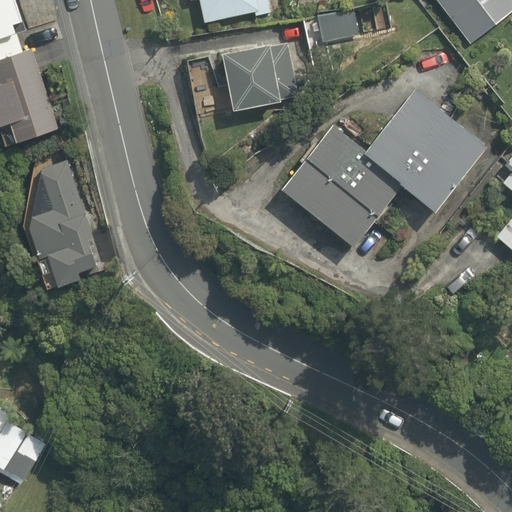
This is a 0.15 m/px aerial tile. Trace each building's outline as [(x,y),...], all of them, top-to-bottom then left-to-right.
[(0,0),(0,55),(34,43),(35,41),(45,37),(30,0),(0,0)] [(273,9),(271,0),(188,0),(191,20),(273,9)] [(511,5),(511,0),(424,0),(464,46),(511,5)] [(355,32),(348,5),(308,16),(314,42),(355,32)] [(0,62),(4,75),(0,76),(0,107),(9,131),(23,126),(29,143),(65,129),(34,43),(0,55),(0,62)] [(258,48),(257,43),(207,52),(217,108),(295,94),(286,43),(258,48)] [(394,188),(423,211),(477,145),(405,86),(351,153),(394,188)] [(394,188),(351,153),(319,126),(264,193),(340,254),(394,188)] [(511,140),(482,176),(511,201),(511,206),(486,237),(510,258),(511,255),(511,140)] [(61,153),(26,169),(46,215),(33,221),(61,286),(110,265),(61,153)]
